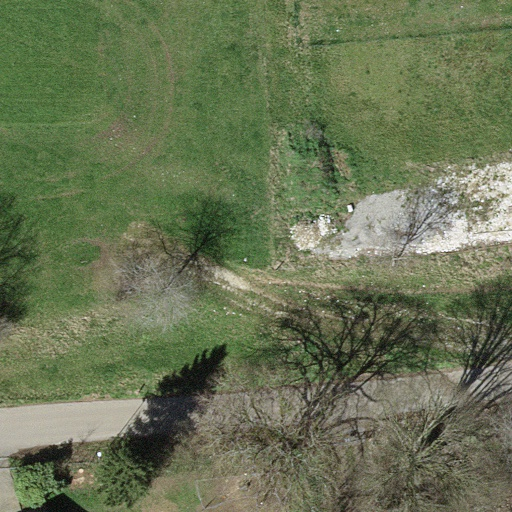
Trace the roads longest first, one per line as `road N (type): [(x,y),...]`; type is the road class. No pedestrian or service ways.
road 1 (track): [(78,0),(100,59),(140,122),(217,187),(348,237),(404,249),(511,228)]
road 2 (track): [(0,438),(383,411),(511,392)]
